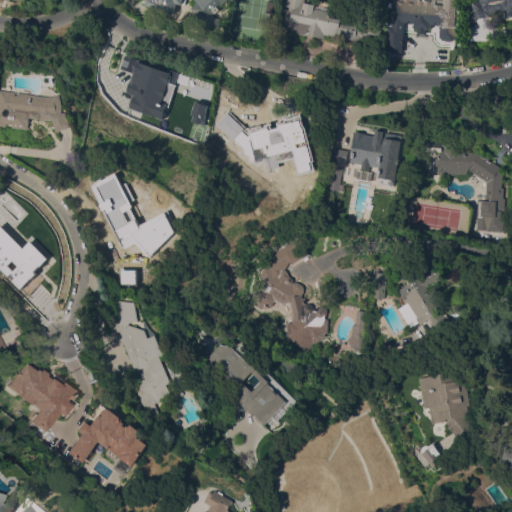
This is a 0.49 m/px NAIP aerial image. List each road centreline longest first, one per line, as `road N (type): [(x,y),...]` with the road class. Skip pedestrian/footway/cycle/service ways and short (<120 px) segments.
road 1 (residential): [(511,71),(372,76),(203,54),(134,34),(107,4)]
road 2 (residential): [(65,334),(86,255),(67,209),(0,161)]
